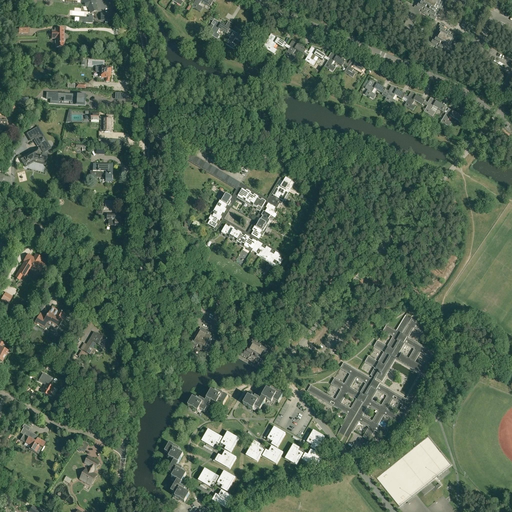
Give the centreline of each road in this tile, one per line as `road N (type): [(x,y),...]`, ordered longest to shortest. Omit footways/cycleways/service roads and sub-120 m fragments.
road 1 (residential): [(380,248),(338,176),(146,136)]
road 2 (tertiary): [(496,114),(460,89),(253,0)]
road 3 (residential): [(380,248),(492,119)]
road 4 (residential): [(141,288),(0,203)]
road 5 (tertiary): [(123,451),(141,288)]
road 6 (tertiary): [(141,288),(146,136)]
road 7 (residential): [(355,465),(281,374),(294,350)]
road 8 (residential): [(355,465),(399,445),(447,367)]
road 9 (tertiary): [(146,136),(145,56),(129,0)]
road 10 (residential): [(0,394),(123,451)]
road 11 (residential): [(294,350),(380,248)]
road 12 (residential): [(236,511),(355,465)]
